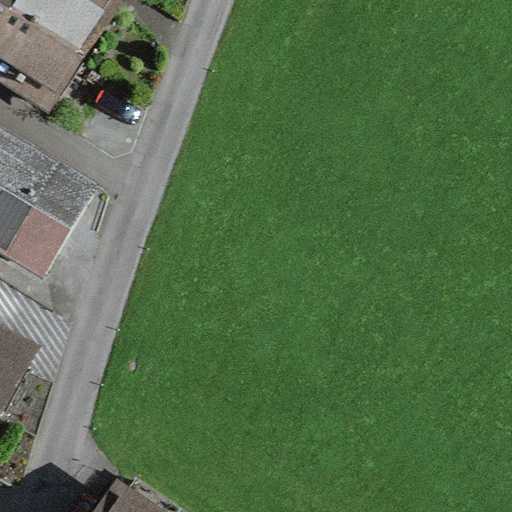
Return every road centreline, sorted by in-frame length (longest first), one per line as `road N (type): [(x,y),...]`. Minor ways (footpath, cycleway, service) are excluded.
road 1 (unclassified): [(31,511),(139,189)]
road 2 (unclassified): [(139,189),(205,0)]
road 3 (residential): [(139,189),(0,110)]
